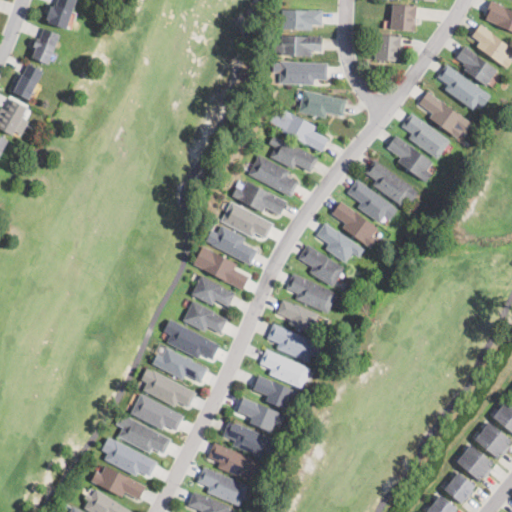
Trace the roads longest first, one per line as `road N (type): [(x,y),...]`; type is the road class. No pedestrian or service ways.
road 1 (residential): [(158,511),(282,252),(465,0)]
road 2 (residential): [(347,0),(355,74),(386,112)]
